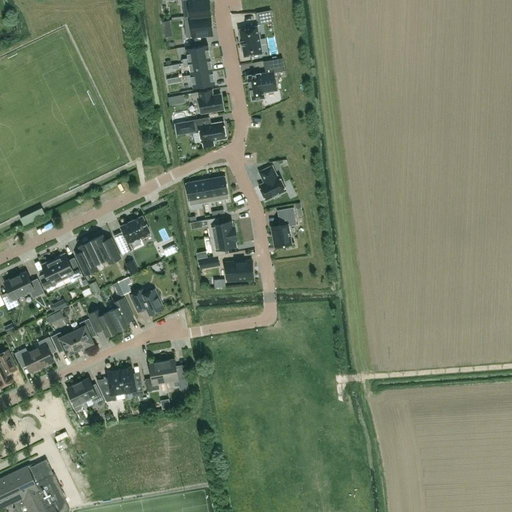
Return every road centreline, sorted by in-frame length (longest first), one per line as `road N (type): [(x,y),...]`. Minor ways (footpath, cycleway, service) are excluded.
road 1 (residential): [(0,408),(120,345),(270,317),(260,226),(230,148)]
road 2 (residential): [(0,259),(230,148)]
road 3 (residential): [(230,148),(240,124),(220,0)]
